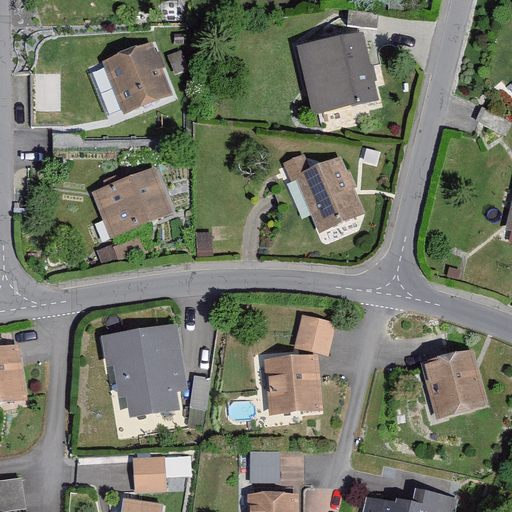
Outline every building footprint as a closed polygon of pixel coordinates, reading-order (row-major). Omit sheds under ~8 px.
[(292,55),(307,120),(375,105),(360,40),(292,55)] [(172,100),(153,51),(107,69),(126,118),(172,100)] [(365,220),(343,167),(300,185),(322,238),(365,220)] [(97,201),(114,246),(176,223),(159,178),(97,201)] [(511,186),(501,234),(511,236),(511,186)] [(336,334),(306,327),(298,358),(328,366),(336,334)] [(179,336),(107,347),(112,378),(120,377),(125,410),(133,409),(136,428),(182,421),(179,402),(189,400),(179,336)] [(20,356),(0,359),(0,413),(29,409),(20,356)] [(476,361),(428,375),(443,426),(491,413),(476,361)] [(319,367),(269,371),(274,425),(324,420),(319,367)] [(209,386),(194,384),(190,413),(205,415),(209,386)] [(252,483),(303,483),(303,450),(251,451),(252,483)] [(136,467),(138,497),(167,494),(165,464),(136,467)] [(25,511),(22,488),(0,491),(0,511),(25,511)] [(452,511),(454,498),(422,492),(420,508),(368,499),(366,511),(452,511)]
